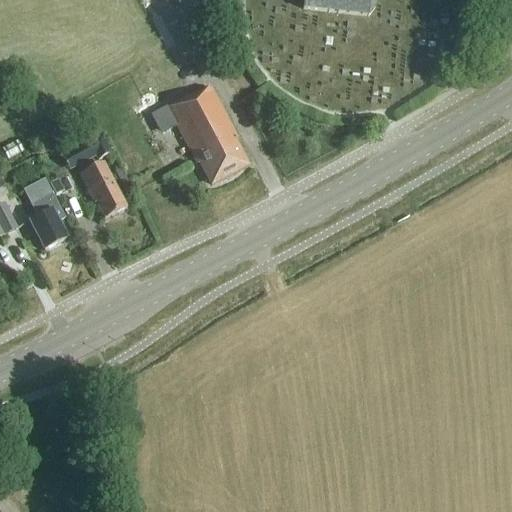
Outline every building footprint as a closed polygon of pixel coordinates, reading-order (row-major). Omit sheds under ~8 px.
[(35,0),(93,124),(147,99),(135,72),(151,65),(162,88),(188,76),(153,0),(35,0)] [(375,0),(303,0),(302,12),(367,19),(369,18),(368,18),(374,11),(375,9),(374,9),(375,0)] [(211,187),(247,169),(233,142),(237,141),(210,91),(198,97),(197,95),(167,110),(194,163),(198,161),(211,187)] [(72,190),(61,166),(47,172),(59,197),(72,190)] [(111,183),(104,169),(81,181),(88,195),(94,207),(96,206),(104,222),(126,211),(112,182),(111,183)] [(37,220),(29,224),(44,253),(66,242),(57,225),(64,221),(44,183),(23,193),(37,220)] [(0,238),(18,230),(5,205),(0,206),(0,238)]
